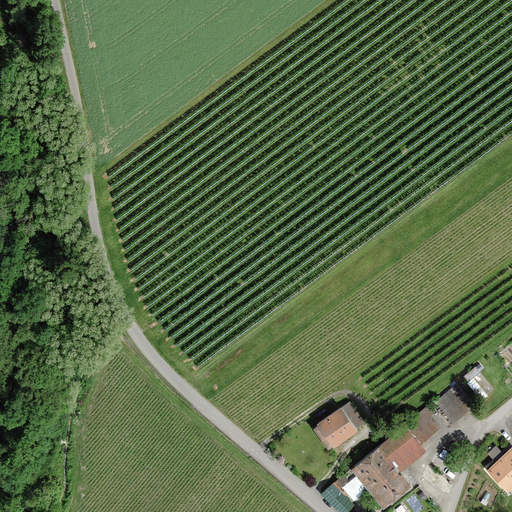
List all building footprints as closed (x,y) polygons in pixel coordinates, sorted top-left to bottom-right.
[(456,383),(436,399),(453,419),(473,403),(456,383)] [(432,404),(424,410),(429,415),(436,410),(432,404)] [(341,407),(320,421),(335,443),(356,429),(341,407)] [(424,410),(407,424),(421,443),(439,428),(429,415),(424,410)] [(407,424),(380,446),(400,470),(426,449),(421,443),(407,424)] [(511,443),(487,465),(506,485),(511,478),(511,443)] [(355,467),(386,504),(411,483),(400,470),(380,446),(355,467)] [(343,475),(323,493),(344,511),(349,508),(354,502),(338,488),(347,479),(343,475)]
